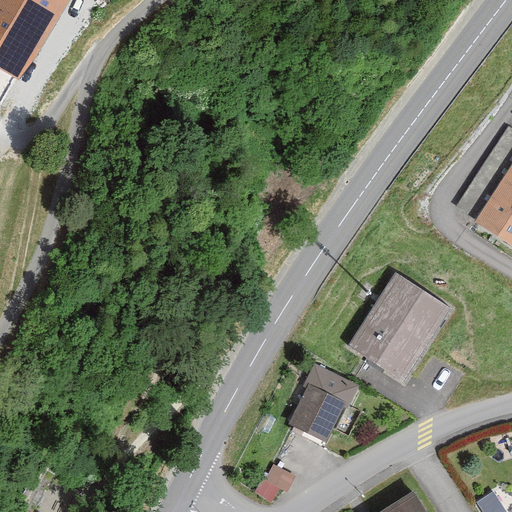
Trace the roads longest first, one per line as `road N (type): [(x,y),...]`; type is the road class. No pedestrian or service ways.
road 1 (tertiary): [(182,504),(299,275),(503,0)]
road 2 (residential): [(156,0),(101,55),(44,252),(0,331)]
road 3 (tertiary): [(300,511),(426,432),(511,405)]
